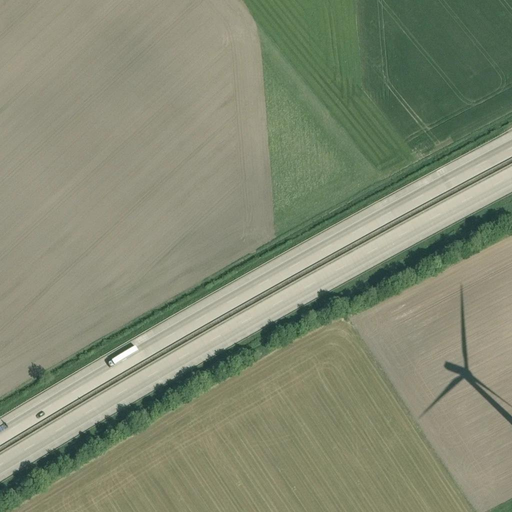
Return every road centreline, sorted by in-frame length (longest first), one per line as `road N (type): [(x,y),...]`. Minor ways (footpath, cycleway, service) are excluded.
road 1 (motorway): [(0,469),(511,181)]
road 2 (motorway): [(511,145),(0,432)]
